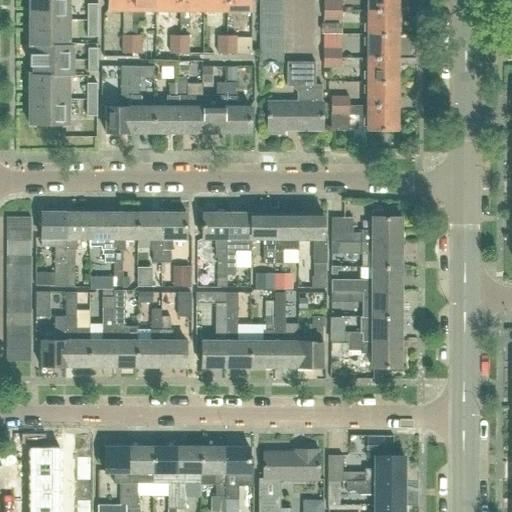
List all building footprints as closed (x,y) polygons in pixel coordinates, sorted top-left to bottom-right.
[(30,0),(30,20),(69,20),(68,0),(30,0)] [(132,11),(131,0),(107,0),(108,10),(123,11),(132,11)] [(143,11),(156,11),(155,0),(131,0),(132,11),(132,21),(143,21),(143,11)] [(179,0),(155,0),(156,11),(179,11),(179,0)] [(189,11),(203,11),(203,0),(179,0),(179,11),(179,24),(189,24),(189,11)] [(203,0),(203,11),(227,11),(227,0),(203,0)] [(251,0),(227,0),(227,11),(251,11),(251,0)] [(367,0),(368,11),(398,11),(398,0),(350,0),(351,1),(363,1),(362,0),(367,0)] [(259,1),(259,13),(283,14),(283,2),(259,1)] [(324,1),(324,11),(342,11),(342,2),(324,1)] [(87,3),(87,20),(98,20),(98,4),(87,3)] [(342,21),(342,11),(324,11),(324,21),(342,21)] [(398,35),(398,11),(368,11),(367,35),(398,35)] [(259,13),(259,25),(283,26),(283,14),(259,13)] [(69,40),(69,20),(30,20),(30,39),(69,40)] [(98,20),(87,20),(87,36),(97,36),(98,20)] [(325,42),(346,41),(346,24),(324,25),(325,42)] [(259,25),(259,37),(282,38),(283,26),(259,25)] [(132,34),(123,34),(123,52),(132,53),(132,34)] [(141,53),(141,34),(132,34),(132,53),(141,53)] [(169,53),(179,53),(179,35),(169,35),(169,53)] [(179,35),(179,53),(188,53),(188,35),(179,35)] [(217,54),(227,54),(227,35),(216,35),(217,54)] [(236,35),(227,35),(227,54),(236,53),(236,35)] [(398,59),(398,35),(367,35),(367,59),(398,59)] [(259,37),(259,49),(282,50),(282,38),(259,37)] [(30,53),(30,59),(72,60),(73,44),(69,44),(69,40),(30,39),(30,45),(34,45),(34,53),(30,53)] [(88,48),(88,60),(97,60),(97,48),(88,48)] [(282,62),(282,50),(259,49),(259,62),(282,62)] [(323,50),(323,59),(342,59),(342,50),(323,50)] [(72,75),(72,60),(30,59),(30,65),(34,65),(34,74),(30,74),(30,79),(68,79),(68,75),(72,75)] [(342,68),(342,59),(323,59),(323,68),(342,68)] [(398,59),(367,59),(367,83),(398,83),(398,59)] [(97,60),(88,60),(88,71),(97,71),(97,60)] [(322,103),(322,86),(315,86),(315,63),(287,63),(287,87),(292,87),(298,93),(298,103),(268,103),(268,131),(270,131),(270,132),(272,134),(283,135),(285,132),(285,131),(323,131),(323,103),(322,103)] [(120,66),(121,107),(106,107),(105,134),(130,134),(130,65),(120,66)] [(154,134),(154,107),(141,107),(141,95),(139,95),(139,65),(130,65),(130,134),(154,134)] [(202,95),(202,134),(226,134),(227,83),(225,83),(225,66),(215,66),(215,95),(202,95)] [(236,67),(226,67),(226,80),(236,80),(236,67)] [(178,83),(178,134),(202,134),(202,95),(186,95),(186,76),(177,76),(177,83),(178,83)] [(30,79),(30,99),(68,99),(68,79),(30,79)] [(87,83),(87,99),(97,99),(97,83),(87,83)] [(166,97),(166,107),(154,107),(154,134),(178,134),(178,83),(177,83),(168,83),(169,97),(166,97)] [(227,83),(226,134),(251,134),(251,107),(236,107),(236,92),(234,92),(234,83),(227,83)] [(398,106),(398,83),(367,83),(367,105),(398,106)] [(331,105),(349,105),(349,95),(331,95),(331,105)] [(68,125),(68,99),(30,99),(29,125),(68,125)] [(97,116),(97,99),(87,99),(87,116),(97,116)] [(398,131),(398,106),(367,105),(349,105),(331,105),(331,131),(349,131),(349,116),(367,116),(367,131),(398,131)] [(66,286),(66,213),(42,213),(42,246),(54,246),(54,286),(66,286)] [(76,239),(88,239),(90,239),(90,213),(66,213),(66,286),(73,286),(74,249),(76,249),(76,239)] [(114,262),(114,213),(90,213),(90,239),(88,239),(88,247),(100,247),(100,249),(102,249),(102,254),(104,254),(104,262),(114,262)] [(124,249),(124,239),(138,239),(138,213),(114,213),(114,262),(122,262),(122,249),(124,249)] [(138,213),(138,239),(150,240),(150,249),(152,249),(152,263),(162,263),(162,213),(138,213)] [(172,249),(172,240),(186,240),(187,213),(162,213),(162,263),(170,263),(170,249),(172,249)] [(227,275),(227,214),(203,213),(202,240),(215,240),(215,257),(217,257),(216,287),(226,287),(226,275),(227,275)] [(250,267),(251,240),(251,214),(227,214),(227,275),(234,275),(234,267),(250,267)] [(251,214),(251,240),(263,240),(263,249),(265,249),(265,262),(275,262),(275,214),(251,214)] [(298,250),(298,240),(299,240),(299,214),(275,214),(275,262),(282,262),(283,250),(298,250)] [(299,214),(299,240),(313,240),(313,262),(327,262),(327,237),(324,237),(324,214),(299,214)] [(7,217),(7,230),(31,230),(31,217),(7,217)] [(372,217),(372,231),(362,231),(362,233),(351,233),(351,218),(330,218),(330,242),(339,242),(402,243),(402,217),(372,217)] [(7,230),(7,242),(31,242),(31,230),(7,230)] [(31,254),(31,242),(7,242),(7,254),(31,254)] [(339,253),(372,254),(372,268),(402,268),(402,243),(339,242),(339,253)] [(7,254),(7,266),(31,266),(31,254),(7,254)] [(113,262),(105,263),(103,263),(103,274),(113,274),(113,262)] [(180,263),(180,285),(193,285),(192,263),(180,263)] [(7,266),(7,278),(31,278),(31,266),(7,266)] [(402,293),(402,268),(372,268),(372,279),(330,279),(330,291),(336,291),(336,292),(402,293)] [(153,271),(137,271),(137,288),(153,288),(153,271)] [(277,287),(296,287),(296,272),(277,272),(277,287)] [(7,278),(7,290),(31,290),(31,278),(7,278)] [(31,302),(31,290),(7,290),(7,302),(31,302)] [(64,291),(35,291),(35,316),(49,316),(49,299),(64,299),(64,291)] [(90,367),(90,341),(89,341),(89,329),(76,329),(76,292),(65,292),(65,316),(66,316),(66,367),(90,367)] [(191,292),(177,292),(177,316),(191,316),(191,292)] [(215,303),(215,341),(202,341),(202,368),(226,368),(227,292),(206,292),(206,303),(215,303)] [(250,368),(251,342),(237,342),(237,292),(227,292),(226,368),(250,368)] [(298,368),(299,342),(285,342),(285,313),(292,313),(293,301),(284,301),(284,293),(274,292),(274,301),(275,301),(274,368),(298,368)] [(402,318),(402,293),(336,292),(330,292),(330,302),(361,302),(361,317),(372,317),(402,318)] [(262,329),(262,342),(251,342),(250,368),(274,368),(275,301),(274,301),(264,301),(264,329),(262,329)] [(7,302),(7,314),(31,314),(31,302),(7,302)] [(102,307),(102,341),(90,341),(90,367),(114,367),(114,308),(102,307)] [(138,367),(138,341),(124,341),(125,308),(114,308),(114,367),(138,367)] [(150,341),(138,341),(138,367),(162,368),(162,316),(160,316),(160,309),(151,309),(150,341)] [(7,314),(7,326),(31,326),(31,314),(7,314)] [(54,316),(54,340),(41,340),(41,367),(66,367),(66,316),(65,316),(54,316)] [(169,316),(162,316),(162,368),(186,368),(186,341),(172,341),(172,329),(169,329),(169,316)] [(299,342),(298,368),(323,369),(323,316),(311,316),(310,342),(299,342)] [(402,343),(402,318),(372,317),(372,329),(361,329),(361,333),(348,333),(348,342),(402,343)] [(7,326),(7,338),(31,338),(31,326),(7,326)] [(31,349),(31,338),(7,338),(7,349),(31,349)] [(402,368),(402,343),(348,342),(348,350),(361,350),(361,353),(372,353),(372,368),(402,368)] [(31,362),(31,349),(7,349),(7,362),(31,362)] [(27,446),(27,469),(60,469),(60,446),(27,446)] [(128,511),(129,446),(104,446),(104,473),(117,473),(118,483),(120,483),(120,504),(97,504),(97,511),(128,511)] [(152,482),(153,447),(129,446),(128,511),(136,511),(137,482),(152,482)] [(176,508),(177,447),(153,447),(152,482),(167,482),(167,508),(176,508)] [(200,484),(201,447),(177,447),(176,508),(185,508),(185,484),(200,484)] [(224,499),(225,447),(201,447),(200,484),(210,484),(210,511),(224,511),(224,499)] [(253,466),(249,466),(249,447),(225,447),(224,499),(238,499),(238,486),(252,486),(252,488),(253,488),(253,466)] [(296,450),(296,452),(296,480),(319,480),(319,449),(318,449),(318,450),(296,450)] [(259,511),(291,511),(291,508),(281,508),(281,480),(296,480),(296,452),(264,452),(264,478),(259,478),(259,511)] [(375,456),(375,469),(366,469),(366,472),(343,472),(343,456),(329,456),(328,481),(346,481),(405,482),(405,456),(375,456)] [(77,458),(76,469),(89,469),(89,458),(77,458)] [(27,469),(27,491),(60,491),(60,469),(27,469)] [(76,469),(76,480),(89,480),(89,469),(76,469)] [(375,495),(375,506),(405,507),(405,482),(346,481),(346,490),(354,490),(358,495),(375,495)] [(27,491),(27,511),(60,511),(60,491),(27,491)] [(77,501),(76,511),(89,511),(89,501),(77,501)] [(225,511),(224,511),(234,511),(234,503),(225,504),(225,511)]
